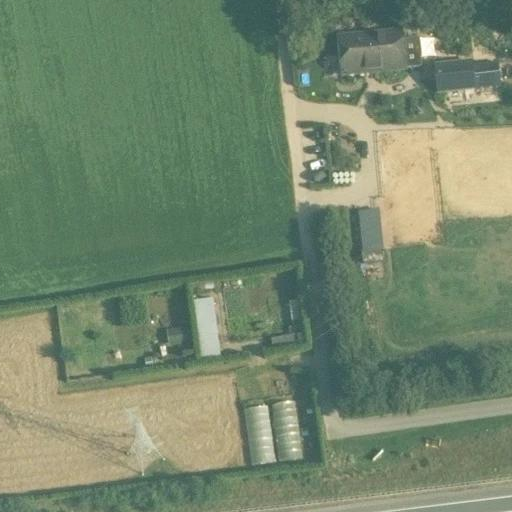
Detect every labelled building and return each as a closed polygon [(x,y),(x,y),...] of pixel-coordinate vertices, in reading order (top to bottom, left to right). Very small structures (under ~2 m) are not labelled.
[(405,71),(402,33),(339,39),(343,77),(405,71)] [(438,95),(474,91),(471,63),(435,67),(438,95)] [(384,249),(381,229),(360,232),(362,252),(384,249)] [(213,300),(193,303),(200,361),(220,359),(213,300)] [(189,329),(176,331),(179,347),(192,345),(189,329)] [(151,359),(145,361),(147,370),(153,369),(151,359)] [(278,461),(302,459),(299,403),(274,404),(278,461)] [(269,407),(244,411),(254,466),(279,461),(269,407)]
